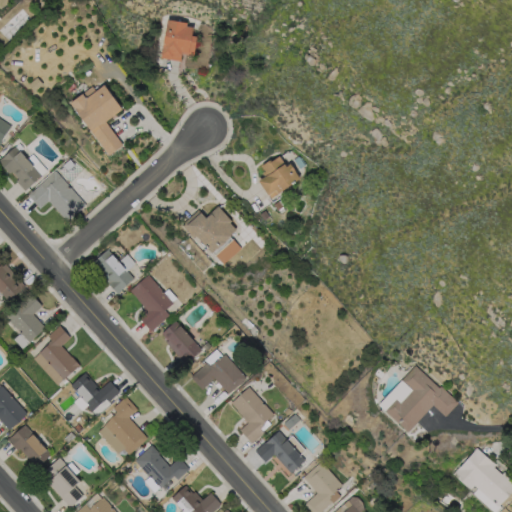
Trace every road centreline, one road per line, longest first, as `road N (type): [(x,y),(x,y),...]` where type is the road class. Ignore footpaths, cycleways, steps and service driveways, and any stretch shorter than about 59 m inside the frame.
road 1 (residential): [(268,511),(0,211)]
road 2 (residential): [(208,131),(48,265)]
